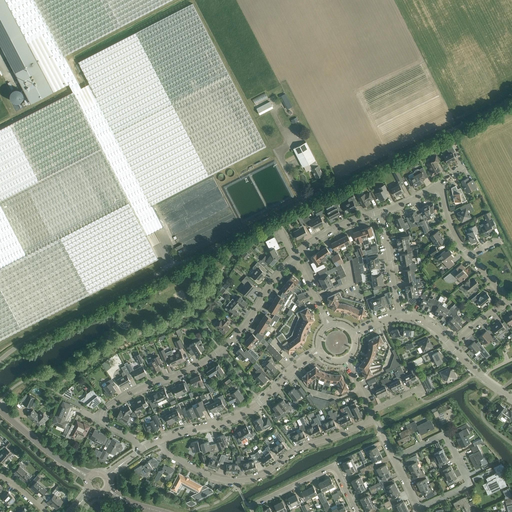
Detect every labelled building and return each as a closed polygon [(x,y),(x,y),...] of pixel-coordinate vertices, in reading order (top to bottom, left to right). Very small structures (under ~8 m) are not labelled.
[(6,0),(0,0),(0,43),(31,103),(54,91),(6,0)] [(6,0),(54,91),(69,83),(73,92),(74,92),(81,88),(64,56),(171,0),(6,0)] [(89,84),(115,134),(229,75),(193,3),(78,62),(89,84)] [(266,146),(229,75),(115,134),(152,205),(266,146)] [(300,92),(304,90),(298,79),(294,82),(300,92)] [(73,92),(72,92),(103,153),(104,155),(128,201),(129,202),(146,236),(163,227),(161,222),(152,205),(115,134),(89,84),(82,87),(81,88),(74,92),(73,92)] [(0,340),(158,259),(146,236),(129,202),(128,201),(104,155),(103,153),(72,92),(0,129),(0,340)] [(256,104),(268,97),(266,92),(253,99),(256,104)] [(285,93),(280,96),(287,110),(292,107),(285,93)] [(260,114),(273,108),(270,102),(257,108),(260,114)] [(303,167),(309,164),(309,165),(309,166),(310,168),(311,168),(311,169),(312,169),(316,178),(323,175),(318,165),(318,166),(315,160),(306,142),(293,149),(303,167)] [(449,154),(444,157),(448,164),(453,161),(452,160),(455,159),(452,153),(455,151),(451,144),(446,147),(449,154)] [(434,160),(433,161),(427,164),(430,170),(429,171),(431,175),(432,176),(434,174),(435,173),(440,170),(436,163),(439,161),(436,155),(433,157),(434,160)] [(413,172),(413,173),(414,176),(419,185),(424,182),(422,179),(427,176),(423,167),(419,169),(417,169),(415,170),(413,172)] [(414,187),(419,185),(414,176),(413,173),(408,175),(410,178),(407,180),(409,185),(412,184),(414,187)] [(470,182),(469,181),(468,181),(467,178),(461,181),(463,184),(462,184),(466,193),(477,187),(473,181),(470,182)] [(393,187),(391,188),(392,190),(393,192),(394,193),(393,193),(394,194),(395,195),(400,193),(401,192),(402,194),(405,192),(401,185),(400,186),(398,183),(395,184),(396,186),(393,187)] [(386,194),(388,192),(384,184),(378,188),(380,191),(375,193),(378,198),(378,197),(380,200),(381,200),(382,201),(385,200),(384,198),(387,197),(386,194)] [(466,200),(463,194),(461,189),(458,191),(456,186),(451,188),(454,202),(461,200),(462,202),(466,200)] [(358,197),(363,207),(370,204),(368,201),(373,199),(369,192),(365,195),(364,194),(358,197)] [(353,196),(348,198),(348,200),(349,202),(349,203),(343,206),(347,213),(356,207),(354,203),(357,202),(353,196)] [(335,217),(340,214),(337,209),(340,208),(338,202),(332,205),(332,206),(333,209),(327,212),(329,215),(328,215),(329,216),(331,219),(335,217)] [(461,211),(457,213),(459,216),(460,219),(462,222),(466,220),(471,217),(469,213),(467,210),(472,207),(470,202),(469,203),(464,205),(460,207),(461,211)] [(435,213),(434,210),(438,209),(437,205),(434,206),(433,203),(428,205),(428,204),(423,207),(425,213),(422,214),(424,218),(425,221),(431,218),(430,215),(435,213)] [(317,216),(314,217),(319,226),(321,225),(321,224),(324,223),(321,217),(323,216),(321,211),(316,213),(317,216)] [(428,228),(425,221),(424,218),(420,220),(419,216),(417,216),(415,211),(408,213),(412,222),(416,220),(417,224),(418,226),(421,225),(425,233),(429,230),(428,228)] [(486,220),(492,218),(489,212),(483,214),(486,220)] [(301,224),(304,222),(303,219),(300,214),(296,216),(297,219),(298,218),(301,224)] [(303,219),(304,222),(306,227),(309,225),(309,224),(310,223),(313,228),(316,227),(319,226),(314,217),(311,219),(307,217),(303,219)] [(404,223),(401,217),(395,219),(398,228),(402,226),(404,230),(410,228),(407,222),(404,223)] [(496,227),(494,223),(493,220),(490,222),(489,220),(483,223),(484,226),(481,228),(485,236),(493,232),(491,229),(493,228),(493,229),(496,227)] [(299,227),(300,228),(294,231),(298,239),(302,237),(305,236),(304,235),(307,234),(302,225),(299,227)] [(475,234),(479,232),(475,225),(468,229),(470,232),(467,234),(471,243),(478,240),(475,234)] [(365,229),(367,236),(373,234),(370,227),(365,229)] [(367,236),(365,229),(359,231),(362,238),(364,245),(369,243),(367,236)] [(430,236),(433,241),(442,235),(440,233),(438,230),(433,234),(431,231),(426,234),(428,237),(430,236)] [(362,238),(359,231),(353,233),(356,240),(357,243),(362,241),(363,245),(364,245),(362,238)] [(396,239),(397,244),(409,242),(408,242),(409,242),(408,239),(409,239),(410,238),(410,233),(403,235),(403,238),(396,239)] [(347,235),(342,238),(345,245),(351,242),(347,235)] [(444,238),(442,235),(433,241),(437,247),(445,241),(444,239),(444,238)] [(261,260),(263,261),(267,264),(269,262),(272,265),(278,259),(280,258),(275,249),(279,247),(280,247),(274,237),(265,241),(270,250),(272,254),(267,259),(264,257),(261,260)] [(345,245),(342,238),(337,240),(340,248),(345,245)] [(340,248),(337,240),(331,243),(335,251),(340,248)] [(409,245),(409,242),(397,244),(398,250),(407,248),(407,251),(412,250),(411,247),(410,247),(410,245),(409,245)] [(326,247),(321,250),(325,257),(328,255),(331,259),(332,258),(336,266),(340,264),(335,255),(331,255),(330,253),(326,247)] [(357,248),(357,251),(359,255),(366,254),(365,251),(365,249),(363,249),(362,250),(361,247),(357,248)] [(436,247),(429,252),(432,255),(431,256),(438,251),(436,247)] [(441,253),(437,257),(440,261),(442,260),(443,259),(446,262),(444,263),(448,268),(450,267),(454,264),(451,259),(454,257),(451,253),(452,252),(449,249),(448,250),(446,252),(444,250),(441,253)] [(325,257),(321,250),(316,253),(321,260),(322,262),(327,259),(325,257)] [(412,252),(412,250),(407,251),(407,253),(399,255),(400,260),(412,258),(411,253),(412,252)] [(250,257),(251,256),(248,253),(245,251),(241,256),(243,257),(245,259),(248,256),(250,257)] [(321,260),(316,253),(311,257),(314,261),(311,264),(315,272),(319,270),(326,267),(324,264),(317,267),(315,264),(316,264),(321,260)] [(335,255),(340,264),(343,262),(338,253),(335,255)] [(369,263),(379,261),(378,255),(375,256),(374,253),(370,254),(368,254),(369,263)] [(413,263),(412,258),(400,260),(401,266),(409,264),(409,267),(416,266),(415,262),(413,263)] [(380,267),(379,261),(369,263),(370,269),(369,269),(370,272),(371,272),(378,270),(377,267),(380,267)] [(255,278),(254,279),(255,279),(256,279),(259,282),(266,273),(262,270),(264,267),(258,262),(253,267),(253,268),(256,271),(252,276),(255,278)] [(457,267),(447,275),(450,279),(452,278),(455,281),(458,279),(460,282),(464,279),(468,276),(464,271),(466,270),(461,264),(457,267)] [(416,269),(416,266),(409,267),(410,269),(402,270),(403,276),(415,274),(414,269),(416,269)] [(371,272),(372,280),(382,279),(381,273),(378,273),(378,270),(371,272)] [(319,279),(321,284),(330,280),(326,271),(320,274),(322,277),(319,279)] [(412,280),(412,282),(421,281),(420,281),(420,278),(416,279),(415,274),(403,276),(404,281),(412,280)] [(245,285),(240,290),(244,293),(248,297),(251,293),(252,291),(253,292),(256,288),(252,285),(254,283),(251,279),(246,275),(244,278),(248,281),(245,285)] [(293,275),(289,280),(295,285),(299,280),(293,275)] [(383,285),(382,279),(372,280),(374,289),(381,288),(380,285),(383,285)] [(461,285),(459,287),(462,291),(466,288),(469,291),(473,288),(474,289),(475,291),(478,288),(477,286),(476,286),(478,284),(475,279),(472,281),(471,283),(468,280),(464,283),(461,285)] [(298,287),(295,285),(289,280),(285,284),(291,289),(294,292),(298,287)] [(330,280),(321,284),(324,289),(327,288),(328,291),(334,288),(330,280)] [(422,284),(421,281),(412,282),(413,285),(405,286),(406,292),(418,290),(418,286),(422,284)] [(222,286),(220,291),(224,295),(228,292),(226,290),(230,285),(227,282),(222,286)] [(283,291),(281,293),(288,298),(291,293),(292,293),(294,292),(291,289),(285,284),(281,289),(283,291)] [(418,293),(418,290),(406,292),(407,297),(408,297),(408,300),(407,300),(411,304),(419,297),(418,293)] [(379,297),(376,299),(379,308),(380,308),(383,307),(385,306),(384,305),(388,304),(388,302),(391,301),(390,291),(385,293),(383,294),(384,296),(379,297)] [(367,314),(365,310),(363,306),(364,303),(342,297),(339,292),(328,297),(330,303),(332,302),(332,303),(331,304),(334,311),(336,311),(338,311),(340,311),(342,311),(345,312),(345,310),(347,310),(347,312),(349,313),(352,314),(354,316),(356,317),(358,319),(360,318),(359,316),(361,316),(361,317),(367,314)] [(288,298),(281,293),(280,296),(278,294),(274,299),(281,304),(284,305),(288,298)] [(427,301),(425,299),(426,296),(425,296),(426,295),(423,293),(421,295),(416,301),(420,303),(419,306),(424,308),(429,298),(429,297),(427,301)] [(471,299),(473,302),(475,303),(477,301),(482,307),(486,304),(487,304),(488,303),(488,304),(489,303),(492,300),(487,293),(484,295),(484,296),(483,297),(480,296),(479,298),(477,294),(471,299)] [(232,298),(230,301),(237,307),(239,305),(243,308),(247,303),(243,299),(241,297),(240,297),(238,299),(236,297),(234,300),(232,298)] [(432,305),(435,306),(438,300),(432,297),(432,299),(429,298),(424,308),(429,311),(432,305)] [(218,300),(218,301),(215,299),(213,301),(220,307),(222,303),(218,300)] [(285,306),(284,305),(281,304),(274,299),(271,305),(278,309),(282,311),(285,306)] [(376,299),(367,302),(368,304),(370,308),(372,307),(373,309),(373,310),(375,309),(376,310),(378,309),(378,308),(379,308),(376,299)] [(434,312),(433,313),(435,314),(435,315),(437,317),(438,316),(445,307),(442,305),(443,303),(441,302),(438,300),(435,306),(437,307),(437,308),(436,309),(434,312)] [(237,307),(230,301),(226,306),(224,308),(230,314),(230,313),(235,317),(239,313),(235,309),(237,307)] [(275,314),(273,316),(278,319),(280,316),(275,314),(278,309),(271,305),(268,310),(275,314)] [(447,319),(447,318),(450,315),(455,309),(451,306),(449,310),(445,307),(438,316),(442,319),(444,317),(447,318),(447,319)] [(310,313),(308,307),(296,313),(298,318),(291,335),(286,339),(282,333),(276,337),(288,352),(293,348),(294,349),(294,350),(299,346),(298,344),(299,343),(300,345),(305,341),(305,336),(307,332),(307,331),(305,331),(306,329),(307,330),(308,329),(309,326),(311,323),(314,320),(311,314),(309,315),(309,313),(310,313)] [(457,311),(455,309),(450,315),(447,318),(449,320),(446,323),(450,327),(456,321),(460,317),(457,314),(457,311)] [(265,314),(262,319),(269,324),(269,323),(271,325),(274,320),(277,322),(278,319),(273,316),(272,318),(265,314)] [(231,321),(227,317),(225,316),(221,321),(221,320),(216,326),(224,334),(229,328),(227,325),(231,321)] [(266,328),(269,324),(262,319),(259,324),(268,330),(266,328)] [(458,324),(456,321),(450,327),(454,331),(463,323),(461,321),(458,324)] [(492,328),(497,334),(498,336),(505,331),(504,330),(508,327),(507,325),(505,327),(500,321),(496,324),(497,324),(492,328)] [(259,332),(258,334),(262,338),(264,335),(265,334),(268,330),(259,324),(255,329),(259,332)] [(401,329),(400,330),(399,331),(398,328),(390,331),(393,338),(397,336),(398,338),(401,339),(403,339),(405,337),(406,335),(413,336),(414,330),(404,329),(403,330),(403,329),(402,329),(401,329)] [(486,346),(493,340),(496,343),(499,341),(494,335),(491,337),(486,331),(480,337),(482,340),(481,341),(486,346)] [(253,334),(248,338),(254,344),(254,343),(256,345),(257,345),(258,345),(259,344),(259,342),(260,341),(262,338),(258,334),(256,337),(253,334)] [(374,337),(374,338),(376,342),(377,341),(378,345),(386,341),(386,339),(383,335),(380,336),(380,335),(376,337),(375,337),(374,337)] [(369,345),(377,348),(377,347),(377,346),(377,345),(378,345),(377,341),(376,342),(374,338),(374,337),(373,338),(372,338),(372,339),(371,339),(369,340),(369,341),(369,342),(369,343),(369,344),(369,345)] [(252,349),(253,348),(252,346),(254,344),(248,338),(244,343),(250,348),(252,349)] [(428,338),(419,342),(423,351),(432,347),(428,338)] [(203,345),(200,340),(195,342),(195,341),(189,345),(190,346),(187,348),(189,351),(192,355),(195,353),(196,354),(199,352),(200,353),(201,352),(201,351),(204,349),(202,345),(203,345)] [(490,356),(479,343),(477,345),(474,341),(468,346),(474,354),(479,350),(486,359),(490,356)] [(283,357),(270,343),(266,348),(275,358),(278,361),(283,357)] [(377,348),(369,345),(368,347),(368,348),(368,349),(368,351),(367,352),(375,354),(375,353),(376,352),(376,350),(376,349),(377,348)] [(248,358),(252,355),(249,352),(246,349),(244,351),(241,348),(236,352),(239,355),(238,355),(240,357),(240,358),(242,361),(247,356),(248,358)] [(178,363),(174,354),(171,350),(165,353),(163,349),(159,351),(162,357),(166,356),(167,357),(172,366),(178,363)] [(252,349),(249,352),(252,355),(254,358),(256,360),(259,356),(252,349)] [(437,365),(438,364),(442,362),(442,361),(446,359),(447,360),(439,351),(438,352),(437,352),(434,354),(432,351),(433,350),(422,355),(424,359),(424,358),(426,362),(434,358),(437,365)] [(180,351),(174,354),(178,363),(185,360),(180,351)] [(375,356),(375,354),(367,352),(367,353),(366,354),(366,356),(365,357),(365,358),(373,361),(373,359),(374,358),(374,357),(375,356)] [(140,354),(135,356),(139,364),(143,361),(140,354)] [(146,359),(148,364),(151,370),(152,369),(154,373),(161,369),(158,364),(161,362),(159,358),(158,356),(152,359),(151,357),(146,359)] [(275,362),(272,359),(271,358),(267,362),(268,363),(264,367),(271,374),(277,369),(273,365),(275,362)] [(372,362),(373,361),(365,358),(364,359),(363,360),(363,361),(362,362),(361,364),(369,366),(370,365),(371,364),(371,363),(372,362)] [(256,363),(253,366),(257,370),(255,371),(259,375),(256,378),(262,384),(267,379),(265,376),(263,375),(266,373),(260,367),(256,363)] [(219,376),(220,375),(224,372),(221,367),(219,367),(219,365),(218,364),(217,365),(216,366),(215,366),(207,371),(210,376),(217,372),(219,376)] [(369,366),(361,364),(360,364),(361,365),(361,366),(360,367),(362,372),(367,370),(367,371),(370,370),(369,367),(369,366)] [(128,371),(127,369),(125,365),(121,367),(124,372),(122,372),(122,373),(123,376),(117,380),(121,387),(125,385),(130,382),(128,377),(131,375),(128,371)] [(147,374),(144,370),(142,366),(132,371),(134,375),(137,379),(147,374)] [(398,367),(397,367),(398,370),(402,378),(404,377),(405,380),(408,384),(413,382),(409,374),(406,376),(405,373),(404,373),(402,368),(400,366),(398,367)] [(317,378),(318,378),(321,370),(320,370),(319,369),(318,368),(317,367),(316,367),(312,369),(315,373),(314,374),(316,377),(317,378)] [(397,377),(393,378),(398,389),(403,387),(400,379),(402,378),(398,370),(397,367),(394,369),(393,369),(395,372),(394,372),(397,377)] [(449,368),(440,372),(443,378),(446,377),(447,381),(451,379),(451,380),(457,378),(454,373),(453,371),(452,370),(451,371),(449,368)] [(308,372),(307,372),(307,373),(310,377),(312,380),(316,377),(314,374),(315,373),(312,369),(310,371),(309,371),(308,372)] [(412,373),(409,374),(413,382),(418,380),(412,369),(410,370),(412,373)] [(321,370),(318,378),(320,379),(322,380),(325,381),(327,373),(326,373),(324,372),(323,372),(322,371),(321,370)] [(367,370),(362,372),(365,378),(370,376),(373,375),(370,370),(367,371),(367,370)] [(305,375),(302,377),(305,381),(307,383),(312,380),(310,377),(307,373),(307,372),(307,373),(306,373),(306,374),(305,374),(305,375)] [(328,373),(327,373),(325,381),(326,381),(327,381),(330,382),(331,382),(333,374),(332,374),(331,374),(330,374),(328,373)] [(336,374),(333,374),(331,382),(333,382),(334,383),(336,383),(340,376),(339,375),(339,374),(337,375),(336,374)] [(202,381),(202,380),(199,375),(190,380),(193,385),(199,382),(200,385),(203,384),(202,381)] [(336,383),(338,386),(345,383),(342,376),(342,377),(340,376),(336,383)] [(388,377),(384,378),(387,385),(390,384),(393,391),(398,389),(393,378),(394,381),(392,383),(390,380),(389,380),(388,377)] [(102,385),(104,387),(106,391),(105,392),(108,396),(116,390),(113,386),(115,384),(111,378),(105,382),(104,382),(102,383),(102,385)] [(387,385),(384,378),(380,380),(382,383),(381,384),(383,387),(380,388),(384,396),(389,393),(385,386),(387,385)] [(424,380),(423,380),(428,390),(432,388),(428,378),(427,379),(424,380)] [(215,391),(212,387),(208,380),(204,383),(209,389),(210,392),(215,391)] [(187,391),(185,387),(183,383),(173,388),(176,395),(180,393),(180,394),(187,391)] [(348,389),(345,383),(338,386),(342,395),(348,392),(347,389),(348,389)] [(379,398),(384,396),(380,388),(377,390),(376,387),(374,388),(372,385),(369,386),(373,393),(375,391),(379,398)] [(294,388),(288,392),(295,400),(300,396),(300,395),(301,394),(302,396),(306,394),(301,387),(297,389),(298,390),(296,391),(294,388)] [(161,391),(158,392),(162,400),(165,398),(166,400),(167,401),(174,398),(171,392),(167,394),(164,388),(161,390),(161,391)] [(72,395),(71,391),(69,389),(62,394),(70,399),(72,395)] [(80,400),(82,401),(83,402),(84,402),(85,403),(86,404),(88,406),(89,405),(93,407),(101,401),(99,398),(100,396),(98,396),(97,395),(95,394),(95,393),(94,392),(93,391),(92,390),(92,389),(91,390),(90,391),(89,392),(88,393),(86,393),(86,394),(86,395),(85,396),(83,398),(80,400)] [(233,401),(235,400),(237,402),(244,398),(238,389),(234,392),(233,391),(226,394),(230,403),(233,402),(233,401)] [(158,402),(162,400),(158,392),(155,394),(154,393),(151,395),(153,398),(148,400),(152,408),(159,405),(159,404),(158,402)] [(30,407),(34,397),(29,395),(24,405),(30,407)] [(219,400),(215,402),(219,410),(223,408),(225,407),(222,402),(225,400),(222,395),(218,397),(219,400)] [(140,409),(148,406),(144,397),(135,402),(137,406),(134,407),(137,414),(141,412),(140,409)] [(278,403),(286,414),(289,411),(289,410),(293,407),(295,410),(297,408),(291,401),(287,404),(283,399),(278,403)] [(198,406),(193,408),(196,415),(197,417),(204,413),(201,408),(205,406),(202,400),(196,403),(198,406)] [(180,406),(183,412),(184,414),(187,413),(190,418),(196,415),(193,408),(193,406),(188,408),(186,406),(184,407),(182,401),(179,403),(180,406)] [(214,413),(219,410),(215,402),(210,404),(209,401),(204,403),(207,409),(210,408),(212,413),(214,412),(214,413)] [(55,417),(53,423),(57,425),(65,428),(68,422),(66,421),(66,420),(67,416),(68,417),(69,416),(70,415),(70,414),(71,413),(70,412),(69,411),(72,405),(67,404),(64,402),(57,417),(55,417)] [(361,411),(360,412),(355,402),(350,404),(357,418),(362,416),(361,415),(362,414),(361,411)] [(286,414),(278,403),(273,407),(277,412),(274,414),(278,419),(282,415),(280,413),(284,411),(286,414)] [(510,422),(511,418),(511,411),(510,410),(509,412),(506,410),(507,409),(500,404),(496,410),(498,410),(495,414),(500,418),(502,415),(505,417),(505,418),(510,422)] [(132,411),(131,410),(130,409),(128,405),(123,409),(122,411),(120,410),(117,417),(126,422),(130,415),(128,414),(129,413),(132,411)] [(180,413),(183,412),(180,406),(175,409),(176,411),(171,413),(175,421),(181,418),(180,415),(181,415),(180,413)] [(343,415),(347,423),(352,421),(348,414),(351,412),(348,406),(343,408),(344,411),(341,412),(343,415)] [(436,406),(431,409),(433,412),(433,413),(436,418),(438,416),(440,416),(443,424),(452,420),(455,418),(450,408),(439,413),(437,410),(436,406)] [(41,410),(37,414),(33,409),(31,411),(28,415),(39,425),(41,423),(42,424),(48,418),(41,410)] [(329,417),(326,418),(328,421),(331,429),(332,428),(333,429),(335,428),(335,427),(336,426),(333,420),(333,419),(335,418),(333,413),(331,409),(328,411),(330,416),(329,417)] [(336,411),(333,413),(335,418),(336,419),(338,418),(342,425),(347,423),(343,415),(340,417),(338,414),(338,415),(336,411)] [(175,421),(171,413),(166,416),(165,414),(160,416),(161,417),(161,418),(163,422),(166,420),(166,422),(167,421),(169,424),(175,421)] [(160,423),(160,422),(158,419),(158,417),(157,416),(156,414),(152,416),(153,418),(150,419),(150,420),(150,421),(147,423),(144,425),(147,431),(150,429),(151,432),(159,428),(157,425),(160,423)] [(317,416),(317,417),(320,424),(321,425),(323,424),(324,427),(327,431),(328,430),(329,431),(331,430),(331,429),(328,421),(325,422),(324,419),(323,419),(322,420),(320,416),(317,417),(317,416)] [(272,424),(268,418),(263,421),(261,417),(254,421),(256,425),(255,426),(258,430),(263,427),(264,429),(272,424)] [(318,425),(320,424),(317,417),(313,418),(314,422),(315,425),(312,426),(316,434),(321,431),(318,425)] [(413,418),(408,420),(414,432),(414,431),(418,429),(421,435),(434,428),(430,419),(421,424),(418,419),(415,421),(414,421),(413,418)] [(414,432),(408,420),(404,422),(407,428),(399,433),(402,438),(397,440),(399,445),(411,439),(409,435),(414,432)] [(67,433),(66,436),(70,438),(71,437),(71,436),(75,438),(78,432),(84,436),(90,426),(84,424),(83,425),(77,421),(75,425),(73,430),(70,429),(69,429),(67,433)] [(305,421),(302,423),(305,430),(307,429),(311,436),(316,434),(312,426),(309,428),(308,425),(307,425),(305,421)] [(305,430),(302,423),(301,423),(302,424),(300,425),(300,428),(296,430),(301,440),(306,438),(303,431),(305,430)] [(470,427),(466,424),(458,428),(459,431),(455,434),(461,446),(470,442),(466,435),(470,434),(467,428),(470,427)] [(243,428),(241,429),(246,437),(249,435),(250,437),(251,437),(256,434),(253,429),(249,430),(247,426),(246,426),(245,426),(244,427),(243,428)] [(109,438),(106,437),(107,436),(95,429),(93,434),(90,432),(88,437),(90,438),(90,439),(102,445),(103,443),(105,445),(109,438)] [(239,437),(235,439),(239,445),(242,442),(243,443),(248,440),(246,437),(241,429),(239,431),(238,430),(237,431),(236,432),(236,433),(238,436),(239,437)] [(296,443),(301,440),(296,430),(291,432),(287,435),(291,440),(294,438),(296,443)] [(279,439),(275,442),(282,451),(287,448),(282,442),(285,440),(279,433),(276,435),(279,439)] [(228,444),(226,439),(224,434),(217,437),(220,444),(217,445),(220,450),(224,448),(223,445),(228,444)] [(99,457),(98,460),(103,462),(104,459),(105,460),(109,452),(115,454),(117,450),(118,451),(121,450),(123,447),(122,444),(120,444),(121,443),(112,439),(106,450),(107,450),(106,451),(103,450),(102,451),(99,457)] [(267,439),(264,441),(267,444),(268,446),(271,450),(273,448),(276,452),(277,453),(278,455),(282,451),(275,442),(272,444),(272,445),(269,442),(267,439)] [(12,454),(5,448),(6,447),(10,443),(8,440),(4,445),(1,448),(3,450),(0,453),(0,461),(3,464),(12,454)] [(210,450),(210,453),(211,453),(219,451),(216,443),(209,445),(209,441),(204,442),(204,440),(198,441),(198,440),(191,442),(192,444),(191,444),(188,448),(192,451),(193,451),(200,450),(200,451),(202,452),(210,450)] [(370,456),(379,452),(377,446),(376,447),(374,443),(364,448),(366,451),(368,451),(370,456)] [(475,468),(480,466),(482,465),(482,464),(481,463),(479,459),(483,457),(477,444),(471,447),(474,453),(469,455),(475,468)] [(265,449),(262,451),(269,461),(274,458),(271,454),(269,451),(271,450),(268,446),(265,448),(265,449)] [(436,455),(437,458),(445,454),(442,449),(438,451),(437,448),(431,451),(434,456),(436,455)] [(254,454),(259,462),(262,460),(265,464),(269,461),(262,451),(259,453),(258,451),(254,454)] [(382,457),(379,452),(370,456),(373,462),(382,457)] [(208,467),(212,469),(216,460),(215,460),(217,456),(213,455),(214,454),(213,454),(213,453),(212,453),(211,453),(210,453),(209,453),(208,454),(207,455),(207,456),(207,457),(208,458),(209,459),(210,459),(209,461),(207,465),(209,466),(208,467)] [(218,470),(220,463),(223,464),(225,456),(225,455),(221,454),(219,461),(216,460),(212,469),(215,470),(216,469),(218,470)] [(255,463),(259,462),(254,454),(250,455),(252,457),(248,458),(249,462),(251,470),(257,468),(255,463)] [(411,471),(419,467),(417,464),(419,463),(417,458),(418,458),(416,454),(407,459),(408,462),(409,462),(410,465),(408,465),(411,471)] [(445,454),(437,458),(434,460),(436,463),(437,463),(440,468),(445,465),(444,462),(448,460),(445,454)] [(345,469),(354,464),(351,459),(354,457),(352,455),(347,458),(348,460),(342,463),(345,469)] [(228,457),(225,456),(223,464),(226,464),(226,472),(232,472),(232,464),(232,460),(228,460),(228,457)] [(235,464),(232,464),(232,472),(237,472),(238,463),(240,462),(240,456),(237,456),(237,461),(236,461),(235,464)] [(246,471),(251,470),(249,462),(246,463),(245,460),(243,460),(243,456),(240,456),(240,462),(243,462),(246,471)] [(148,473),(147,471),(153,468),(152,467),(153,466),(157,468),(160,462),(153,458),(149,460),(149,462),(148,462),(147,462),(147,463),(143,465),(142,465),(134,470),(137,475),(139,475),(142,473),(143,476),(146,477),(148,473)] [(498,459),(491,462),(493,467),(501,463),(498,459)] [(486,482),(483,484),(485,489),(488,487),(490,491),(495,488),(500,486),(501,488),(507,485),(502,475),(507,472),(506,468),(501,463),(493,467),(496,473),(487,477),(487,478),(489,481),(488,482),(486,482)] [(357,470),(354,464),(345,469),(348,474),(357,470)] [(379,474),(388,470),(385,464),(376,469),(379,474)] [(16,465),(13,469),(15,471),(13,473),(23,482),(29,475),(19,466),(18,467),(16,465)] [(166,475),(165,478),(169,480),(174,469),(171,467),(170,468),(164,465),(162,468),(160,467),(154,479),(158,481),(161,476),(162,473),(166,475)] [(445,465),(440,468),(442,473),(444,472),(446,475),(454,471),(451,466),(447,468),(445,465)] [(419,478),(425,475),(422,470),(421,471),(419,467),(411,471),(414,477),(418,475),(419,478)] [(391,475),(388,470),(379,474),(382,481),(374,485),(376,487),(380,485),(388,481),(386,478),(391,475)] [(454,471),(446,475),(447,479),(446,480),(448,485),(454,482),(452,479),(456,477),(454,471)] [(179,473),(170,489),(171,489),(170,491),(173,492),(174,491),(176,492),(178,493),(180,488),(178,487),(180,484),(181,483),(195,491),(193,494),(191,495),(197,500),(214,492),(208,487),(207,488),(206,488),(203,486),(193,480),(190,479),(190,478),(189,477),(186,476),(185,475),(184,476),(179,473)] [(37,475),(31,482),(33,484),(30,488),(40,497),(46,490),(36,481),(39,477),(37,475)] [(419,488),(427,484),(426,481),(428,480),(425,475),(419,478),(421,480),(417,482),(419,488)] [(330,477),(324,480),(328,489),(334,486),(330,477)] [(354,487),(363,482),(360,477),(351,481),(354,487)] [(328,489),(324,480),(318,483),(323,491),(328,489)] [(388,481),(380,485),(382,488),(384,487),(386,490),(387,489),(389,492),(397,488),(394,482),(390,484),(388,481)] [(363,482),(354,487),(357,492),(366,488),(363,482)] [(427,484),(419,488),(422,494),(426,492),(428,495),(425,496),(427,499),(436,494),(434,491),(433,492),(431,487),(429,488),(427,484)] [(313,486),(307,489),(311,497),(313,499),(316,498),(316,499),(319,498),(322,503),(324,502),(321,496),(319,498),(313,486)] [(397,488),(389,492),(390,495),(387,497),(388,500),(400,494),(397,488)] [(511,495),(508,488),(503,491),(506,496),(505,497),(506,499),(511,495)] [(305,500),(311,497),(307,489),(301,492),(305,500)] [(10,504),(11,502),(15,499),(12,496),(8,492),(7,493),(5,491),(0,497),(7,503),(8,502),(10,504)] [(62,501),(54,494),(47,502),(50,505),(51,504),(56,509),(62,501)] [(299,502),(298,499),(296,494),(288,498),(289,501),(287,502),(289,507),(290,509),(297,506),(297,507),(300,505),(299,502)] [(338,507),(340,511),(347,511),(342,502),(340,503),(338,499),(340,498),(339,495),(333,498),(334,501),(334,500),(338,507)] [(363,505),(371,501),(368,495),(360,499),(363,505)] [(478,511),(479,511),(476,505),(474,500),(468,503),(465,496),(459,499),(459,500),(453,503),(456,509),(463,505),(466,511),(467,511),(472,510),(472,509),(474,508),(475,511),(478,511)] [(281,511),(286,510),(284,506),(282,501),(275,505),(278,511),(281,511)] [(370,511),(375,509),(377,508),(375,504),(373,504),(371,501),(363,505),(366,511),(368,509),(370,511)] [(398,511),(406,506),(403,501),(395,505),(398,511)]
